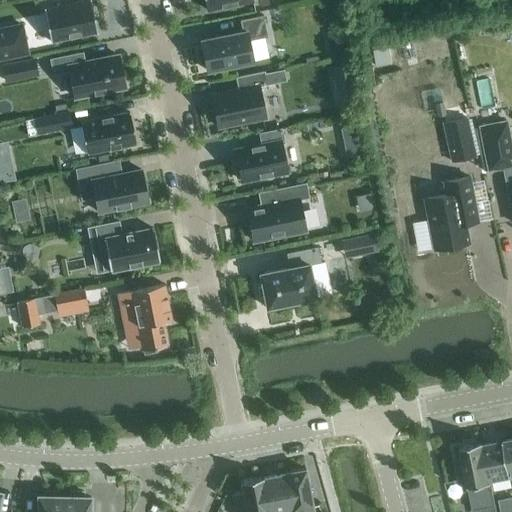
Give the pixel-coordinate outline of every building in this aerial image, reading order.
[(91,0),(86,0),(44,9),(51,41),(98,32),(91,0)] [(204,0),(207,9),(253,0),(204,0)] [(205,62),(207,70),(253,60),(249,40),(268,36),(263,15),(240,19),(242,31),(201,39),(202,47),(198,48),(201,63),(205,62)] [(0,28),(0,57),(27,52),(22,24),(0,28)] [(342,43),(329,45),(331,57),(344,54),(342,43)] [(383,46),(370,49),(371,55),(372,55),(375,66),(388,63),(386,52),(384,52),(383,46)] [(76,97),(124,87),(118,54),(85,61),(83,51),(50,58),(55,85),(73,82),(76,97)] [(5,81),(38,74),(34,58),(2,65),(5,81)] [(238,89),(212,94),(218,127),(265,117),(259,86),(267,84),(280,82),(285,81),(283,69),(265,73),(265,71),(236,77),(238,89)] [(352,87),(340,90),(344,112),(357,109),(352,87)] [(441,102),(433,104),(436,116),(444,114),(441,102)] [(40,133),(71,127),(68,111),(37,117),(40,133)] [(87,153),(136,143),(129,111),(80,121),(87,153)] [(467,117),(442,122),(450,160),(475,154),(467,117)] [(480,126),(488,169),(511,164),(511,150),(506,121),(480,126)] [(354,126),(340,129),(343,141),(357,138),(354,126)] [(241,177),(242,181),(287,172),(281,142),(285,141),(282,128),(259,132),(261,144),(236,149),(238,164),(235,165),(237,177),(241,177)] [(8,146),(0,148),(0,181),(15,179),(8,146)] [(98,212),(147,202),(141,169),(113,175),(110,162),(76,169),(79,183),(92,180),(98,212)] [(469,245),(466,226),(479,223),(470,177),(443,182),(446,194),(425,198),(435,252),(469,245)] [(279,202),(247,208),(250,224),(248,224),(250,237),(253,237),(254,241),(305,230),(299,199),(308,197),(305,183),(276,189),(279,202)] [(110,271),(160,260),(153,228),(122,234),(119,220),(87,227),(92,250),(105,247),(110,271)] [(342,240),(346,257),(378,250),(374,234),(342,240)] [(289,267),(260,273),(262,284),(257,285),(260,297),(264,296),(267,307),(316,297),(309,264),(321,262),(318,246),(286,253),(289,267)] [(172,319),(164,283),(117,293),(124,328),(137,326),(142,349),(144,349),(144,353),(156,350),(156,347),(168,344),(163,321),(172,319)] [(57,311),(87,304),(84,288),(54,294),(57,311)] [(30,300),(9,304),(12,320),(33,316),(30,300)] [(485,444),(492,479),(511,475),(505,440),(485,444)] [(467,475),(471,497),(494,492),(492,479),(485,444),(484,442),(461,447),(463,459),(456,460),(459,477),(467,475)] [(283,474),(290,510),(290,511),(313,511),(313,507),(305,468),(282,472),(283,474)] [(280,511),(290,510),(283,474),(263,477),(269,511),(280,511)] [(242,491),(232,493),(235,511),(269,511),(263,477),(263,476),(245,480),(240,481),(242,491)] [(64,511),(64,496),(59,496),(59,491),(45,490),(45,495),(38,495),(37,511),(64,511)] [(64,496),(64,511),(90,511),(91,496),(84,496),(84,491),(70,491),(70,496),(64,496)]
